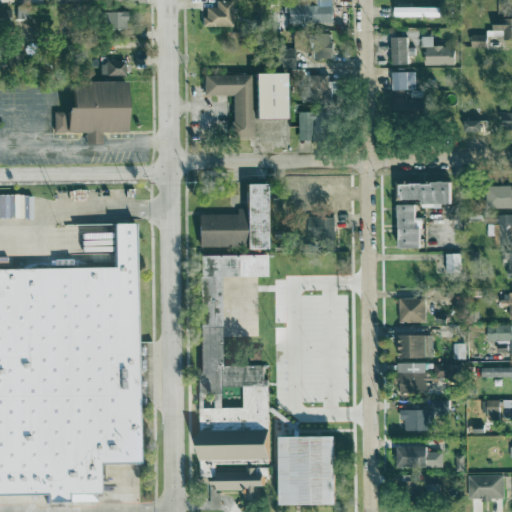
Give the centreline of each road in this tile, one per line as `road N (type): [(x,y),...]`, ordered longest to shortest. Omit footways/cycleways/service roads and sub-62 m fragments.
road 1 (residential): [(0,174),(511,160)]
road 2 (residential): [(363,0),(370,511)]
road 3 (primary): [(171,511),(169,0)]
